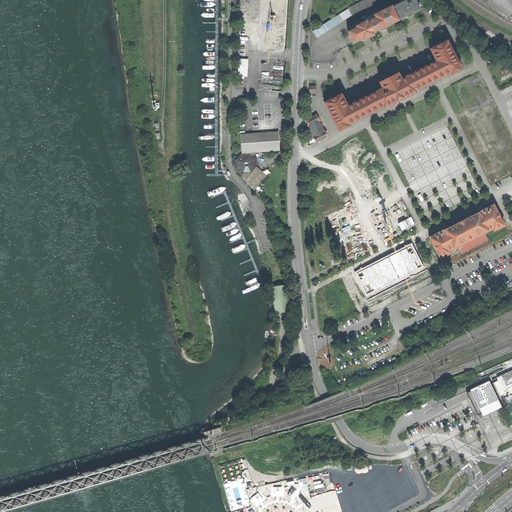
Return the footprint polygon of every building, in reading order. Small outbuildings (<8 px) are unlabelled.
[(356,26),(347,31),(353,43),(362,38),(362,39),(374,33),(373,32),(381,28),(382,29),(386,27),(386,26),(408,14),(409,16),(414,13),(413,12),(422,7),(418,0),(400,0),(393,4),(392,3),(373,13),(375,16),(367,20),(367,19),(355,25),(356,26)] [(381,0),(363,0),(348,8),(352,15),(381,0)] [(317,38),(342,22),(338,15),(312,31),(317,38)] [(450,47),(447,40),(441,43),(440,41),(435,44),(435,46),(429,49),(433,56),(434,55),(436,61),(407,75),(401,78),(398,72),(379,82),(382,88),(376,91),(347,106),(345,101),(345,100),(342,93),(335,96),(335,95),(329,97),(330,99),(324,102),(327,109),(328,109),(335,123),(339,131),(349,125),(348,124),(383,106),(384,108),(392,104),(391,103),(396,101),(397,101),(403,98),(403,97),(408,95),(416,92),(415,90),(450,72),(451,74),(461,69),(460,66),(462,65),(460,61),(462,60),(454,45),(450,47)] [(248,59),(239,59),(238,76),(248,76),(248,59)] [(315,143),(327,136),(324,129),(323,130),(318,120),(319,120),(316,114),(308,118),(308,125),(313,135),(312,136),(315,143)] [(240,134),(242,153),(253,152),(280,150),(278,131),(240,134)] [(253,158),(253,152),(242,153),(242,154),(236,161),(237,168),(243,174),(251,173),(256,167),(255,160),(253,158)] [(261,172),(253,181),(257,186),(266,177),(261,172)] [(493,228),(494,230),(504,225),(493,204),(465,219),(465,218),(457,222),(429,237),(440,258),(450,253),(449,251),(457,246),(461,253),(487,239),(484,233),(493,228)] [(272,287),(275,312),(290,310),(287,285),(272,287)] [(511,369),(490,381),(503,406),(505,405),(500,396),(505,393),(506,396),(511,392),(511,369)] [(489,380),(470,389),(481,413),(483,416),(503,406),(490,381),(489,381),(489,380)]
